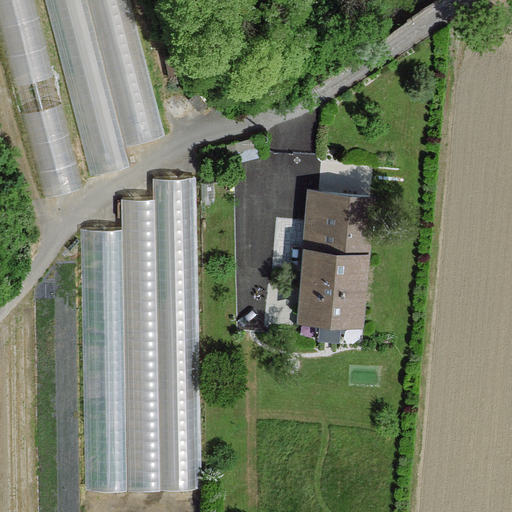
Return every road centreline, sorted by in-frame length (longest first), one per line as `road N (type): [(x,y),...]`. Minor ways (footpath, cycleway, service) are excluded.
road 1 (track): [(246,124),(201,135),(117,213),(72,268),(52,333),(0,371)]
road 2 (residential): [(246,124),(321,95),(456,0)]
